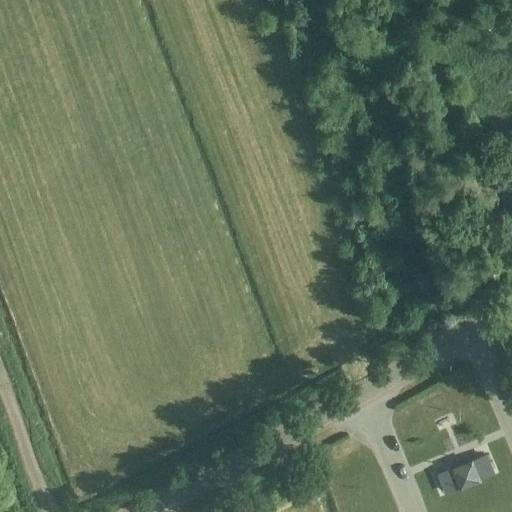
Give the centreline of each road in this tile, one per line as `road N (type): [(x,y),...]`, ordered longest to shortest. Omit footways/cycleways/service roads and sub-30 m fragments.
road 1 (tertiary): [(147,511),(511,311)]
road 2 (track): [(51,511),(0,372)]
